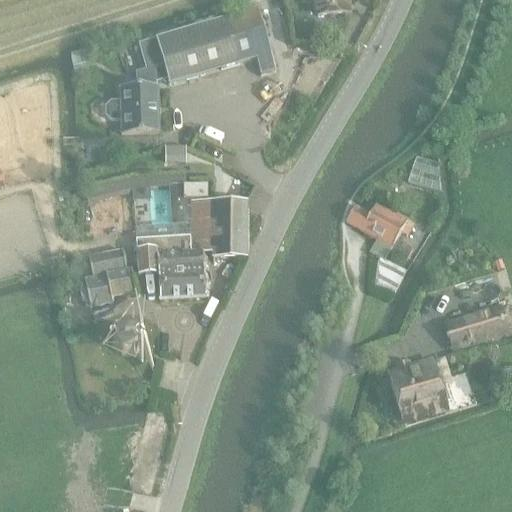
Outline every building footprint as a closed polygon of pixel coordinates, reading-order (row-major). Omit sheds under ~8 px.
[(316,0),(318,18),(348,15),(347,5),(367,3),(366,0),(316,0)] [(156,41),(152,43),(161,83),(167,81),(169,87),(257,62),(261,78),(276,74),(258,12),(156,41)] [(111,104),(106,109),(107,117),(112,122),(121,122),(122,137),(159,136),(158,88),(157,88),(157,84),(161,83),(152,43),(141,46),(148,72),(137,75),(138,89),(121,89),(121,104),(111,104)] [(408,184),(440,193),(438,168),(416,160),(408,184)] [(207,201),(207,188),(184,188),(176,188),(177,202),(184,201),(207,201)] [(192,206),(193,239),(193,246),(204,246),(204,255),(214,254),(214,259),(244,259),(246,205),(192,206)] [(355,208),(347,223),(378,241),(373,249),(370,255),(378,259),(373,287),(380,291),(381,288),(394,295),(405,273),(385,262),(391,253),(406,262),(412,251),(396,242),(400,235),(407,239),(413,228),(376,207),(370,217),(355,208)] [(203,255),(204,255),(204,246),(193,246),(193,239),(173,240),(173,242),(137,244),(137,277),(158,276),(160,304),(207,301),(203,255)] [(126,256),(104,260),(91,262),(93,271),(94,280),(86,282),(91,309),(111,305),(110,300),(136,295),(131,273),(126,274),(126,256)] [(501,263),(495,265),(498,274),(504,272),(501,263)] [(499,312),(447,328),(455,353),(506,338),(499,312)] [(143,347),(143,344),(143,340),(142,337),(138,332),(135,331),(133,330),(130,329),(127,328),(125,329),(122,330),(118,333),(116,335),(114,338),(112,340),(112,343),(112,346),(113,349),(115,353),(118,356),(121,358),(125,359),(128,359),(131,359),(135,357),(138,355),(141,351),(143,347)] [(399,385),(391,387),(391,389),(394,388),(402,413),(399,414),(400,416),(427,408),(429,413),(446,408),(455,405),(449,386),(451,386),(446,369),(435,373),(434,372),(421,376),(420,372),(397,379),(399,385)] [(511,394),(511,370),(500,374),(506,396),(511,394)]
